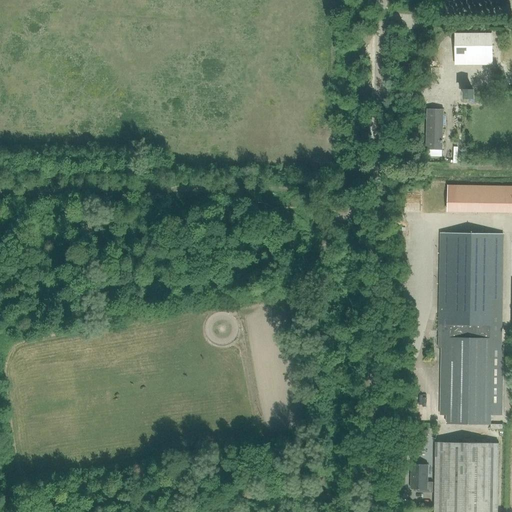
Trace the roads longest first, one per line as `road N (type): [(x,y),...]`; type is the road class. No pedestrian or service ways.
road 1 (unclassified): [(373,511),(383,0)]
road 2 (track): [(0,341),(271,288),(290,298)]
road 3 (track): [(379,210),(332,216),(321,263),(299,294),(241,306)]
